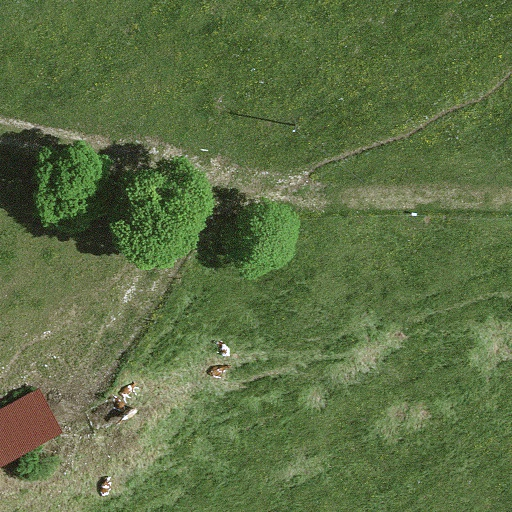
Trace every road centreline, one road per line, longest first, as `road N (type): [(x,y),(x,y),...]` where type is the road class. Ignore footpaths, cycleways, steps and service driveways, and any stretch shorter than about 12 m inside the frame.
road 1 (track): [(0,113),(303,185),(511,187)]
road 2 (track): [(213,164),(38,385)]
